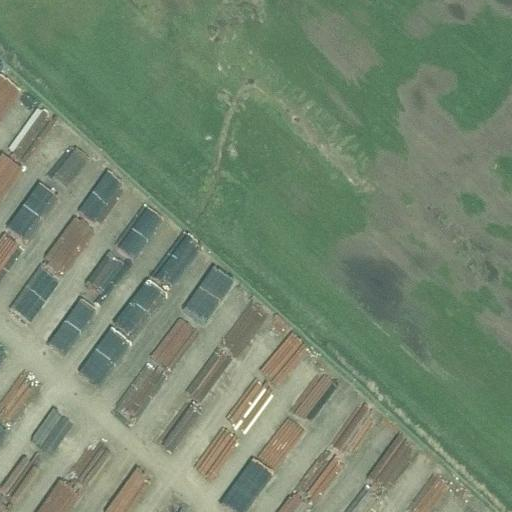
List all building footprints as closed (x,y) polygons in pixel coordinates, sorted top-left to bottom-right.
[(303,0),(153,0),(300,132),(368,58),(303,0)] [(84,142),(68,159),(103,191),(119,174),(84,142)] [(0,193),(11,201),(38,159),(18,147),(0,173),(0,193)] [(52,176),(41,197),(60,207),(71,187),(52,176)] [(124,179),(108,196),(143,227),(158,209),(124,179)] [(41,196),(24,216),(40,229),(57,210),(41,196)] [(148,233),(184,264),(200,247),(164,215),(148,233)] [(225,300),(240,284),(205,252),(190,268),(225,300)] [(135,382),(152,394),(178,356),(161,345),(135,382)] [(0,401),(0,432),(1,433),(41,396),(24,378),(0,401)] [(0,484),(0,509),(4,511),(11,511),(75,421),(54,407),(0,484)] [(52,493),(41,511),(64,511),(70,503),(52,493)]
